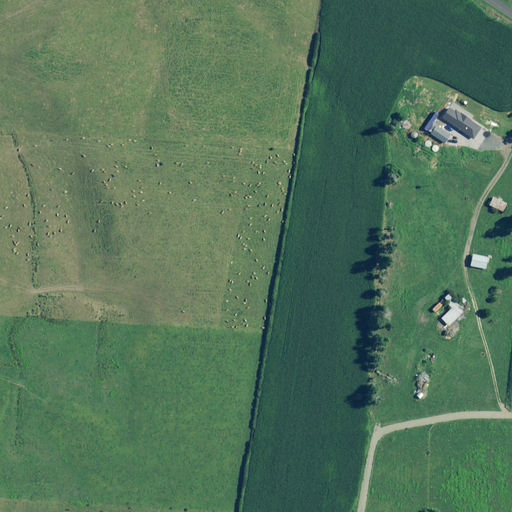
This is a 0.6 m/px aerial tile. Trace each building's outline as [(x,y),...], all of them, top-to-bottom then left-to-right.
[(442,109),(429,100),(415,120),(422,124),(420,127),(444,144),(449,135),(433,124),(442,109)] [(399,115),(394,120),(402,127),(407,122),(399,115)] [(418,134),(417,132),(416,131),(415,131),(414,131),(413,131),(412,131),(411,132),(410,133),(410,134),(410,135),(410,136),(410,137),(410,138),(411,138),(412,139),(413,139),(414,139),(415,139),(416,139),(416,138),(417,138),(417,137),(418,137),(418,136),(418,135),(418,134)] [(506,204),(493,197),(489,205),(502,212),(506,204)] [(487,258),(472,254),(470,266),(485,269),(487,258)] [(447,295),(440,302),(444,306),(447,304),(451,308),(441,319),(448,326),(462,312),(458,307),(459,307),(447,295)] [(463,296),(458,300),(462,305),(467,301),(463,296)]
